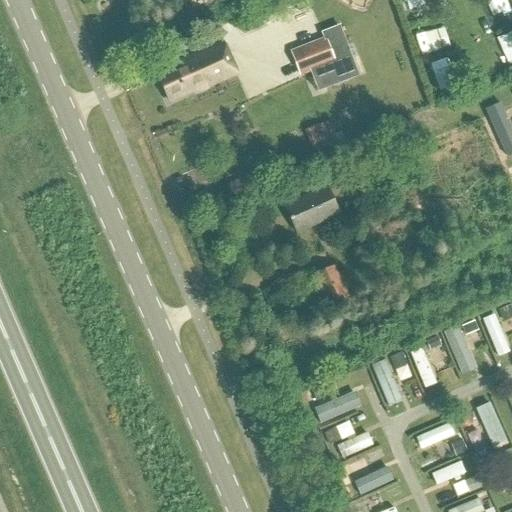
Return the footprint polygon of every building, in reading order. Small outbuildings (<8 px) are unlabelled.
[(324,40),(301,49),(310,73),(311,75),(318,93),(358,78),(338,27),(322,34),(324,40)] [(193,91),(194,94),(213,85),(208,75),(231,65),(223,45),(181,65),(182,67),(158,78),(168,102),(193,91)] [(339,216),(326,188),(284,207),(296,235),(339,216)] [(351,252),(359,270),(374,264),(366,245),(351,252)] [(334,269),(315,277),(327,307),(347,298),(334,269)] [(511,318),(511,311),(510,306),(498,310),(502,322),(511,318)] [(462,328),(466,336),(476,332),(473,323),(462,328)] [(425,342),(430,351),(441,345),(436,336),(425,342)] [(389,358),(394,371),(407,366),(401,353),(389,358)] [(483,403),(498,437),(510,432),(495,398),(483,403)] [(349,456),(381,445),(376,430),(344,441),(349,456)] [(471,447),(475,455),(486,450),(481,442),(471,447)] [(438,471),(445,485),(473,472),(466,458),(438,471)] [(359,482),(365,494),(397,479),(391,467),(359,482)] [(457,511),(484,511),(493,508),(488,495),(455,508),(457,511)] [(415,511),(410,500),(382,511),(415,511)]
